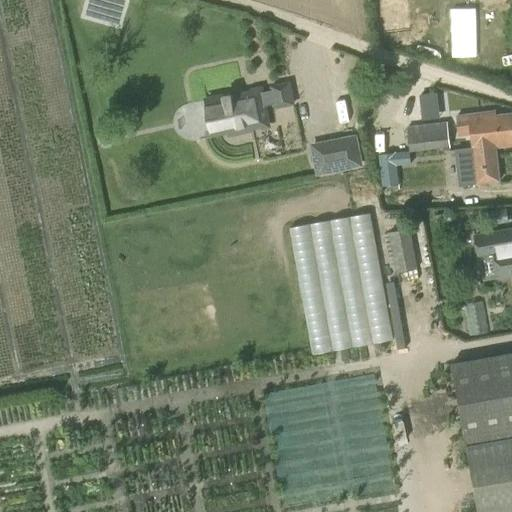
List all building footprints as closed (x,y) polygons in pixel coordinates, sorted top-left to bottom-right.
[(481,55),(479,4),(453,5),(455,56),(481,55)] [(511,37),(489,42),(491,52),(511,47),(511,37)] [(292,103),(288,83),(272,86),(273,90),(262,92),(261,88),(206,99),(213,134),(228,131),(229,135),(254,130),(253,128),(261,126),(262,128),(268,127),(264,104),(275,102),(276,106),(292,103)] [(472,147),(455,149),(459,187),(500,182),(496,149),(511,147),(511,121),(511,113),(495,115),(495,111),(455,116),(457,137),(471,136),(472,145),(472,147)] [(409,151),(450,147),(447,122),(407,126),(409,151)] [(316,175),(362,167),(356,135),(310,144),(316,175)] [(378,155),(379,168),(396,166),(411,165),(409,152),(378,155)] [(488,225),(508,222),(506,209),(486,212),(488,225)] [(295,223),(315,351),(408,336),(401,291),(389,293),(376,210),(295,223)] [(396,273),(417,269),(410,229),(389,233),(396,273)] [(511,229),(475,237),(478,257),(495,254),(499,278),(511,276),(511,229)] [(470,303),(473,331),(483,329),(480,302),(470,303)] [(511,511),(511,352),(453,364),(479,511),(511,511)]
